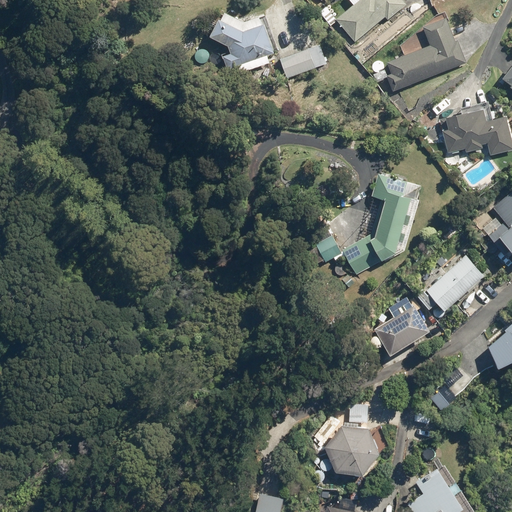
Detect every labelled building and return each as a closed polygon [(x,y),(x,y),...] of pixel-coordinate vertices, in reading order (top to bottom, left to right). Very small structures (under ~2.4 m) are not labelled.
[(332,14),(325,19),(330,25),(336,20),(354,41),(384,16),(386,18),(404,4),(401,0),(357,0),(336,19),(332,14)] [(226,44),(228,51),(221,54),(226,68),(236,65),(239,72),(269,62),(266,54),(272,52),(262,22),(259,23),(256,14),(240,19),(222,11),(218,19),(216,18),(207,35),(226,44)] [(429,45),(386,62),(391,73),(386,75),(383,69),(373,73),(380,92),(391,88),(392,90),(465,62),(457,40),(454,41),(444,17),(422,25),(429,45)] [(319,44),(279,58),(286,78),(326,64),(319,44)] [(511,60),(500,77),(509,83),(508,86),(511,88),(511,60)] [(464,111),(444,117),(444,118),(438,119),(447,153),(464,149),(465,151),(482,147),(481,144),(487,142),(490,155),(511,149),(511,142),(505,116),(484,121),(481,108),(465,113),(464,111)] [(370,233),(342,249),(356,273),(399,249),(414,198),(416,199),(420,185),(377,174),(371,196),(380,198),(370,233)] [(511,192),(511,190),(491,206),(504,222),(487,235),(502,253),(508,249),(510,252),(511,251),(511,192)] [(484,235),(480,231),(475,235),(479,239),(484,235)] [(331,235),(315,244),(325,262),(341,253),(331,235)] [(421,289),(416,294),(428,308),(436,301),(443,309),(482,274),(464,256),(426,291),(428,293),(426,295),(421,289)] [(355,283),(347,274),(341,278),(350,288),(355,283)] [(412,304),(372,329),(388,355),(428,330),(412,304)] [(503,332),(488,344),(497,366),(511,360),(511,320),(501,329),(503,332)] [(339,409),(334,413),(338,420),(344,416),(339,409)] [(339,424),(323,446),(334,471),(361,475),(377,453),(366,428),(339,424)] [(326,456),(323,449),(317,452),(320,459),(326,456)] [(454,511),(461,508),(436,467),(414,481),(422,493),(406,503),(411,511),(454,511)] [(279,511),(282,497),(259,493),(255,511),(279,511)] [(316,509),(319,511),(322,510),(324,507),(323,504),(320,503),(317,504),(315,507),(316,509)]
